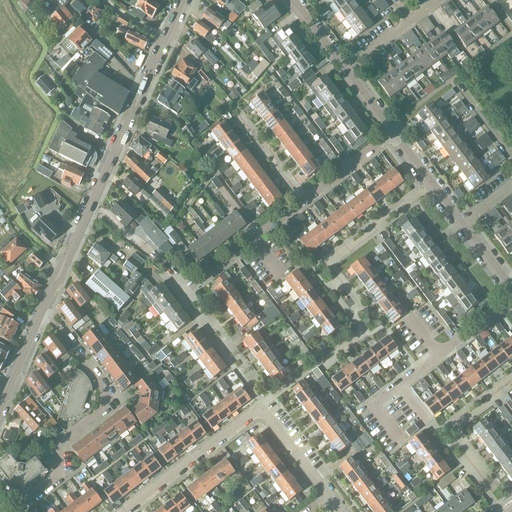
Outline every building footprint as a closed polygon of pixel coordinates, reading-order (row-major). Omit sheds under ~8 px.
[(46,12),(60,29),(73,18),(63,7),(68,3),(70,0),(49,0),(54,5),(46,12)] [(71,6),(82,16),(84,15),(94,23),(104,12),(93,3),(87,10),(76,0),(71,6)] [(135,0),(131,6),(152,19),(160,6),(153,2),(154,0),(135,0)] [(215,0),(218,3),(218,4),(221,7),(222,6),(223,7),(228,2),(240,13),(244,7),(236,0),(235,2),(231,0),(215,0)] [(336,0),(332,4),(338,12),(353,1),(352,0),(336,0)] [(377,0),(371,5),(375,10),(385,2),(383,0),(377,0)] [(450,0),(445,4),(453,14),(457,11),(458,11),(450,0)] [(256,1),(249,7),(253,13),(261,8),(256,1)] [(338,12),(345,20),(359,9),(353,1),(338,12)] [(385,2),(375,10),(378,15),(388,7),(385,2)] [(252,15),(263,30),(280,17),(269,3),(259,11),(258,10),(256,12),(252,15)] [(448,18),(453,14),(445,4),(440,7),(448,18)] [(478,14),(490,29),(498,23),(487,7),(478,14)] [(204,15),(202,18),(218,30),(225,21),(208,8),(208,9),(206,9),(203,13),(204,15)] [(345,20),(351,28),(366,17),(359,9),(345,20)] [(466,23),(457,11),(453,14),(462,26),(474,42),(482,36),(470,20),(466,23)] [(232,12),(226,19),(232,23),(237,17),(232,12)] [(470,20),(482,36),(490,29),(478,14),(470,20)] [(116,21),(127,27),(129,23),(119,17),(116,21)] [(366,17),(351,28),(357,37),(372,25),(366,17)] [(426,18),(422,22),(430,32),(434,28),(426,18)] [(192,30),(204,39),(211,44),(214,39),(208,34),(211,30),(199,21),(192,30)] [(430,32),(422,22),(417,25),(425,36),(430,32)] [(474,42),(462,26),(453,33),(465,48),(474,42)] [(278,41),(281,46),(294,36),(287,27),(274,36),(271,39),(275,44),(278,41)] [(78,29),(62,45),(72,55),(77,50),(80,52),(91,41),(78,29)] [(116,34),(121,36),(125,38),(124,41),(143,50),(145,46),(147,45),(148,43),(147,42),(148,40),(129,31),(128,34),(119,29),(116,34)] [(410,30),(405,34),(413,44),(418,41),(410,30)] [(254,42),(258,47),(272,36),(268,31),(254,42)] [(443,33),(435,39),(447,55),(455,48),(443,33)] [(413,44),(405,34),(401,38),(408,48),(413,44)] [(285,58),(289,55),(301,46),(294,36),(281,46),(278,49),(285,58)] [(186,48),(197,60),(202,55),(212,66),(217,61),(207,50),(206,50),(196,39),(193,42),(186,48)] [(435,39),(427,45),(439,61),(447,55),(435,39)] [(91,46),(108,60),(112,55),(96,41),(91,46)] [(394,43),(389,47),(397,57),(402,53),(394,43)] [(427,45),(419,52),(430,67),(439,61),(427,45)] [(310,54),(310,52),(307,49),(306,49),(304,50),(301,46),(289,55),(296,65),(308,55),(310,54)] [(397,57),(389,47),(384,50),(392,61),(397,57)] [(419,52),(410,58),(422,73),(430,67),(419,52)] [(71,80),(87,94),(94,100),(100,104),(99,104),(102,106),(118,116),(118,115),(128,94),(128,93),(97,74),(100,70),(101,70),(103,67),(102,66),(105,62),(106,63),(95,53),(81,69),(74,63),(80,57),(77,54),(61,70),(72,79),(71,80)] [(266,58),(270,63),(274,59),(271,55),(266,58)] [(308,55),(296,65),(292,67),(304,82),(313,74),(309,70),(316,65),(308,55)] [(377,55),(372,59),(380,69),(385,66),(377,55)] [(410,58),(402,64),(414,80),(422,73),(410,58)] [(182,59),(171,74),(186,85),(184,87),(190,91),(196,83),(190,78),(196,70),(182,59)] [(380,69),(372,59),(368,63),(376,73),(380,69)] [(252,73),(258,78),(269,65),(263,60),(252,73)] [(402,64),(394,70),(406,86),(414,80),(402,64)] [(242,69),(247,75),(252,71),(247,65),(242,69)] [(197,73),(206,82),(210,78),(202,68),(197,73)] [(276,72),(280,77),(285,73),(281,69),(276,72)] [(394,70),(386,77),(397,92),(406,86),(394,70)] [(285,73),(280,77),(283,82),(288,78),(285,73)] [(36,82),(35,83),(37,85),(47,96),(54,89),(42,76),(36,82)] [(305,83),(316,98),(332,86),(324,76),(318,81),(314,76),(305,83)] [(397,92),(386,77),(377,83),(389,98),(397,92)] [(287,87),(291,92),(300,84),(297,80),(287,87)] [(171,81),(164,91),(180,102),(182,99),(190,105),(194,99),(183,92),(184,90),(171,81)] [(426,94),(435,90),(432,84),(423,88),(426,94)] [(316,98),(323,107),(339,95),(332,86),(316,98)] [(443,100),(445,102),(455,94),(451,89),(441,97),(443,100)] [(180,102),(164,91),(157,102),(176,115),(182,107),(178,105),(180,102)] [(234,100),(239,96),(234,91),(229,95),(234,100)] [(249,103),(257,113),(270,103),(262,93),(249,103)] [(87,94),(78,110),(80,111),(78,115),(88,120),(104,129),(110,117),(99,111),(102,106),(99,104),(100,104),(94,100),(87,94)] [(342,99),(339,95),(323,107),(330,116),(333,114),(346,104),(348,103),(343,98),(342,99)] [(299,103),(303,108),(308,104),(304,99),(299,103)] [(453,114),(464,106),(460,101),(450,109),(453,114)] [(257,113),(264,122),(277,112),(270,103),(257,113)] [(417,115),(423,123),(439,112),(433,103),(417,115)] [(308,104),(303,108),(307,112),(311,109),(308,104)] [(333,114),(340,123),(353,114),(346,104),(333,114)] [(464,106),(453,114),(457,119),(467,111),(464,106)] [(80,111),(78,110),(75,108),(70,117),(86,125),(83,130),(99,138),(104,129),(88,120),(78,115),(80,111)] [(264,122),(271,132),(284,122),(277,112),(264,122)] [(423,123),(430,132),(445,120),(439,112),(423,123)] [(340,123),(348,133),(360,123),(353,114),(340,123)] [(450,116),(445,120),(430,132),(436,140),(451,128),(449,125),(457,119),(453,114),(450,116)] [(160,116),(158,121),(152,118),(146,131),(154,134),(151,140),(169,148),(172,142),(165,139),(171,126),(169,126),(171,121),(160,116)] [(466,130),(476,122),(473,117),(462,125),(466,130)] [(314,121),(317,126),(322,123),(318,118),(314,121)] [(62,121),(48,149),(86,169),(87,167),(93,165),(96,160),(96,157),(96,155),(95,153),(93,151),(91,149),(90,149),(91,148),(74,140),(76,136),(70,133),(72,130),(62,121)] [(183,129),(193,139),(200,131),(190,122),(183,129)] [(271,132),(278,141),(291,131),(284,122),(271,132)] [(476,122),(466,130),(469,135),(480,127),(476,122)] [(211,133),(218,142),(231,132),(224,123),(211,133)] [(322,123),(317,126),(321,131),(326,127),(322,123)] [(360,123),(348,133),(355,142),(368,133),(360,123)] [(436,140),(442,148),(458,136),(451,128),(436,140)] [(442,148),(448,156),(464,144),(460,140),(463,138),(465,138),(469,135),(466,130),(458,136),(442,148)] [(278,141),(285,150),(298,141),(291,131),(278,141)] [(218,142),(225,151),(239,141),(231,132),(218,142)] [(475,142),(478,146),(489,139),(485,134),(475,142)] [(129,148),(142,159),(146,153),(148,155),(151,152),(148,150),(151,147),(138,137),(129,148)] [(328,140),(331,145),(336,141),(333,137),(328,140)] [(489,139),(478,146),(482,151),(492,143),(489,139)] [(225,151),(233,161),(246,151),(239,141),(225,151)] [(285,150),(293,160),(306,150),(298,141),(285,150)] [(336,141),(331,145),(339,155),(343,151),(336,141)] [(448,156),(455,165),(470,153),(464,144),(448,156)] [(293,160),(300,169),(313,159),(306,150),(293,160)] [(487,158),(491,163),(501,155),(498,150),(487,158)] [(233,161),(240,170),(253,160),(246,151),(233,161)] [(123,161),(137,175),(135,177),(144,186),(155,175),(130,152),(123,161)] [(156,158),(164,164),(168,160),(160,153),(156,158)] [(455,165),(461,173),(477,161),(470,153),(455,165)] [(501,155),(491,163),(494,168),(505,160),(501,155)] [(313,159),(300,169),(307,179),(320,169),(313,159)] [(240,170),(247,180),(260,170),(253,160),(240,170)] [(461,173),(467,181),(483,169),(477,161),(461,173)] [(84,174),(61,164),(58,169),(64,172),(61,178),(62,179),(61,183),(71,187),(72,183),(78,186),(84,174)] [(36,171),(48,178),(51,173),(39,166),(36,171)] [(393,169),(384,177),(394,190),(403,183),(393,169)] [(483,169),(467,181),(473,189),(489,177),(483,169)] [(247,180),(254,189),(267,179),(260,170),(247,180)] [(122,185),(134,196),(139,190),(148,199),(151,195),(144,188),(142,187),(131,176),(127,180),(125,180),(123,182),(123,183),(122,185)] [(211,181),(217,190),(222,186),(216,177),(211,181)] [(384,177),(374,184),(384,197),(394,190),(384,177)] [(254,189),(261,198),(274,189),(267,179),(254,189)] [(374,184),(365,191),(375,204),(384,197),(374,184)] [(157,189),(152,194),(161,202),(166,197),(157,189)] [(274,189),(261,198),(269,208),(282,198),(274,189)] [(365,191),(356,198),(365,211),(375,204),(365,191)] [(33,198),(40,209),(48,205),(42,193),(33,198)] [(160,203),(153,196),(150,199),(169,217),(172,214),(170,212),(160,203)] [(161,202),(160,203),(170,212),(175,206),(166,197),(161,202)] [(356,198),(346,205),(356,218),(365,211),(356,198)] [(511,210),(511,208),(505,199),(500,203),(508,213),(511,210)] [(110,212),(120,222),(119,223),(125,229),(133,219),(139,225),(144,219),(137,212),(135,215),(121,201),(110,212)] [(192,207),(203,223),(209,219),(197,203),(192,207)] [(346,205),(337,213),(347,226),(356,218),(346,205)] [(494,208),(489,212),(497,222),(501,218),(494,208)] [(497,222),(489,212),(484,215),(492,226),(497,222)] [(235,213),(225,220),(235,233),(245,226),(235,213)] [(337,213),(327,220),(337,233),(347,226),(337,213)] [(304,219),(301,214),(296,217),(300,222),(304,219)] [(32,230),(39,236),(41,234),(50,243),(60,232),(45,218),(44,217),(32,230)] [(319,247),(309,234),(300,222),(296,217),(286,225),(290,230),(294,227),(298,232),(294,235),(299,242),(300,242),(309,254),(319,247)] [(404,217),(396,223),(401,229),(402,227),(409,222),(404,217)] [(154,223),(160,230),(165,226),(159,219),(154,223)] [(401,229),(408,238),(420,228),(413,219),(402,227),(401,229)] [(142,226),(148,233),(145,235),(157,249),(167,240),(162,234),(149,220),(142,226)] [(225,220),(216,227),(226,241),(235,233),(225,220)] [(327,220),(318,227),(328,240),(337,233),(327,220)] [(511,225),(510,223),(502,229),(511,242),(511,225)] [(165,230),(162,234),(167,240),(172,246),(175,244),(168,235),(173,231),(169,225),(165,230)] [(216,227),(206,235),(216,248),(226,241),(216,227)] [(318,227),(309,234),(319,247),(328,240),(318,227)] [(408,238),(415,247),(428,238),(420,228),(408,238)] [(511,242),(502,229),(494,236),(508,255),(511,252),(511,242)] [(168,235),(176,245),(181,241),(173,231),(168,235)] [(206,235),(196,242),(207,255),(216,248),(206,235)] [(383,242),(390,252),(395,248),(388,238),(383,242)] [(419,252),(422,257),(435,247),(428,238),(415,247),(415,248),(411,251),(415,256),(419,252)] [(1,253),(7,260),(5,261),(8,264),(10,263),(25,249),(16,240),(1,253)] [(159,248),(163,253),(171,246),(167,242),(159,248)] [(207,255),(196,242),(187,249),(197,263),(207,255)] [(117,259),(114,257),(111,254),(97,243),(87,256),(101,267),(108,258),(114,263),(117,259)] [(422,257),(429,266),(442,256),(435,247),(422,257)] [(394,256),(398,261),(402,257),(399,252),(394,256)] [(122,267),(133,276),(144,262),(133,253),(122,267)] [(33,262),(38,267),(44,260),(39,255),(33,262)] [(429,266),(436,275),(449,266),(442,256),(429,266)] [(402,257),(398,261),(405,270),(410,266),(409,264),(408,265),(402,257)] [(350,268),(357,277),(370,267),(363,258),(350,268)] [(436,275),(443,285),(456,275),(449,266),(436,275)] [(239,271),(246,280),(251,277),(244,267),(239,271)] [(357,277),(364,287),(377,277),(370,267),(357,277)] [(1,270),(0,270),(0,277),(8,286),(0,292),(0,295),(7,303),(12,298),(16,302),(22,296),(20,293),(22,292),(1,270)] [(87,284),(118,312),(129,299),(118,289),(118,288),(98,271),(87,284)] [(284,281),(291,290),(304,280),(297,271),(284,281)] [(408,275),(412,280),(417,276),(413,271),(408,275)] [(17,281),(24,289),(22,292),(33,299),(41,286),(30,279),(22,273),(17,281)] [(136,273),(124,288),(121,291),(130,298),(145,280),(136,273)] [(213,290),(221,300),(233,290),(230,286),(234,284),(226,273),(214,282),(218,287),(213,290)] [(443,285),(450,294),(463,284),(456,275),(443,285)] [(412,280),(415,284),(420,281),(417,276),(412,280)] [(118,283),(123,287),(129,281),(123,277),(118,283)] [(364,287),(371,296),(384,286),(377,277),(364,287)] [(291,290),(299,300),(312,290),(304,280),(291,290)] [(250,285),(253,290),(258,286),(255,281),(250,285)] [(415,284),(419,289),(424,285),(420,281),(415,284)] [(67,292),(77,305),(80,308),(90,300),(94,297),(88,290),(84,293),(77,284),(78,284),(77,284),(73,287),(71,286),(68,289),(68,291),(67,292)] [(141,291),(149,302),(165,290),(161,284),(154,289),(150,285),(141,291)] [(450,294),(458,304),(471,294),(463,284),(450,294)] [(419,289),(422,293),(427,290),(424,285),(419,289)] [(258,286),(253,290),(257,295),(262,291),(258,286)] [(371,296),(379,306),(392,296),(384,286),(371,296)] [(271,287),(266,290),(274,300),(278,297),(279,296),(271,287)] [(149,302),(158,313),(173,301),(165,290),(149,302)] [(221,300),(228,309),(241,300),(233,290),(221,300)] [(299,300),(306,309),(319,299),(312,290),(299,300)] [(422,293),(426,298),(431,295),(427,290),(422,293)] [(471,294),(458,304),(465,313),(478,304),(471,294)] [(431,295),(426,298),(430,303),(434,299),(431,295)] [(379,306),(386,315),(399,305),(392,296),(379,306)] [(306,309),(313,319),(326,309),(319,299),(306,309)] [(228,309),(235,319),(248,309),(241,300),(228,309)] [(163,313),(169,321),(182,311),(173,301),(158,313),(159,315),(163,313)] [(80,308),(77,305),(73,308),(69,303),(69,302),(64,305),(63,305),(59,307),(60,309),(58,310),(59,310),(71,326),(81,319),(84,324),(90,320),(89,319),(89,320),(80,308)] [(260,315),(263,319),(276,310),(272,305),(263,312),(260,315)] [(399,305),(386,315),(393,325),(406,315),(399,305)] [(0,312),(12,320),(15,315),(4,307),(0,312)] [(248,309),(235,319),(242,328),(247,325),(250,329),(263,319),(260,315),(259,316),(255,311),(251,314),(248,309)] [(313,319),(320,328),(333,318),(326,309),(313,319)] [(437,312),(440,317),(445,314),(441,309),(437,312)] [(276,310),(263,319),(260,322),(264,327),(271,322),(270,322),(280,314),(276,310)] [(104,311),(95,317),(101,324),(109,318),(104,311)] [(126,311),(118,320),(117,323),(122,329),(125,326),(123,324),(130,315),(126,311)] [(182,311),(169,321),(177,332),(190,322),(182,311)] [(445,314),(440,317),(448,327),(452,323),(445,314)] [(21,326),(0,315),(0,326),(1,327),(1,328),(15,334),(16,331),(18,332),(21,326)] [(116,322),(117,324),(117,323),(112,318),(108,321),(113,327),(112,326),(116,322)] [(333,318),(320,328),(327,337),(340,328),(333,318)] [(0,338),(10,343),(15,334),(1,328),(1,327),(0,326),(0,338)] [(129,331),(132,336),(137,332),(134,327),(129,331)] [(85,343),(89,348),(104,337),(97,328),(87,336),(82,340),(85,343)] [(285,332),(289,336),(294,333),(290,328),(285,332)] [(114,333),(120,339),(124,335),(118,330),(119,331),(116,334),(115,333),(114,333)] [(250,351),(263,342),(266,339),(259,330),(256,333),(255,332),(243,342),(250,351)] [(184,340),(191,350),(204,340),(196,331),(184,340)] [(137,332),(132,336),(136,341),(141,337),(137,332)] [(294,333),(289,336),(293,341),(297,338),(294,333)] [(89,348),(96,357),(114,343),(107,334),(104,337),(89,348)] [(124,335),(120,339),(125,345),(125,344),(124,343),(128,340),(128,341),(129,341),(124,335)] [(43,353),(44,354),(55,368),(56,368),(70,357),(69,357),(66,353),(66,352),(54,337),(54,336),(53,337),(51,336),(47,338),(48,340),(43,344),(44,344),(47,349),(43,352),(43,353)] [(387,337),(378,344),(388,357),(397,350),(387,337)] [(191,350),(198,359),(211,350),(204,340),(191,350)] [(511,344),(508,340),(499,347),(508,360),(511,357),(511,344)] [(145,341),(140,345),(146,352),(151,348),(145,341)] [(250,351),(257,361),(270,351),(263,342),(250,351)] [(296,346),(303,355),(308,352),(301,342),(296,346)] [(96,357),(102,366),(120,352),(114,343),(96,357)] [(0,358),(5,362),(11,351),(0,344),(0,358)] [(156,344),(151,348),(154,353),(159,349),(156,344)] [(378,344),(368,351),(378,364),(388,357),(378,344)] [(129,349),(134,355),(138,351),(133,346),(134,347),(130,350),(129,349)] [(499,347),(489,354),(499,367),(508,360),(499,347)] [(154,353),(151,348),(146,352),(150,356),(154,353)] [(198,359),(206,369),(218,359),(211,350),(198,359)] [(138,351),(134,355),(139,361),(139,360),(138,359),(142,356),(143,357),(138,351)] [(257,361),(264,370),(277,361),(270,351),(257,361)] [(368,351),(359,358),(369,371),(378,364),(368,351)] [(102,366),(109,374),(127,360),(120,352),(102,366)] [(183,353),(178,356),(182,361),(187,357),(183,353)] [(42,371),(38,374),(44,382),(48,379),(58,371),(58,370),(57,371),(56,368),(55,368),(44,354),(39,357),(40,359),(35,362),(35,363),(36,363),(42,371)] [(489,354),(480,361),(490,374),(499,367),(489,354)] [(182,361),(178,356),(174,360),(175,361),(175,362),(177,364),(182,361)] [(359,358),(350,365),(359,378),(369,371),(359,358)] [(218,359),(206,369),(213,378),(226,369),(218,359)] [(109,374),(115,383),(133,369),(130,371),(124,363),(127,361),(127,360),(109,374)] [(277,361),(264,370),(272,380),(272,379),(277,385),(293,373),(288,367),(284,370),(277,361)] [(480,361),(470,368),(480,381),(490,374),(480,361)] [(150,370),(149,371),(156,366),(152,362),(146,367),(147,366),(150,370)] [(350,365),(340,373),(350,386),(359,378),(350,365)] [(75,366),(66,393),(86,400),(85,400),(88,390),(91,391),(92,392),(91,386),(89,381),(86,376),(82,373),(81,373),(74,371),(75,367),(75,366)] [(158,374),(156,375),(157,375),(163,371),(159,366),(153,371),(155,370),(158,374)] [(470,368),(461,375),(471,389),(480,381),(470,368)] [(133,369),(115,383),(122,391),(122,392),(126,389),(140,378),(133,369)] [(197,371),(193,375),(196,380),(201,376),(197,371)] [(44,382),(38,374),(38,373),(37,373),(36,374),(34,373),(31,375),(31,377),(27,381),(34,389),(30,392),(36,400),(39,397),(50,389),(49,389),(44,382)] [(350,386),(340,373),(331,380),(340,393),(350,386)] [(168,382),(167,383),(173,378),(170,374),(164,379),(165,378),(168,382)] [(196,380),(193,375),(188,379),(190,381),(192,383),(196,380)] [(461,375),(451,383),(461,396),(471,389),(461,375)] [(295,397),(302,407),(315,397),(330,386),(323,376),(316,381),(320,386),(312,392),(303,381),(292,389),(297,396),(295,397)] [(134,387),(141,396),(155,386),(148,377),(134,387)] [(217,382),(221,387),(225,384),(222,379),(217,382)] [(141,396),(140,401),(157,403),(162,403),(164,390),(159,383),(155,386),(141,396)] [(451,383),(442,390),(452,403),(461,396),(451,383)] [(225,384),(221,387),(224,392),(229,388),(225,384)] [(240,388),(231,395),(240,408),(250,401),(240,388)] [(329,394),(332,399),(337,395),(334,390),(329,394)] [(442,390),(433,397),(442,410),(452,403),(442,390)] [(86,400),(66,393),(57,421),(59,417),(66,419),(66,420),(72,419),(77,417),(82,415),(86,411),(86,410),(85,411),(81,410),(85,400),(86,400)] [(198,397),(202,401),(206,398),(203,393),(198,397)] [(231,395),(221,403),(231,415),(240,408),(231,395)] [(337,395),(332,399),(336,403),(341,400),(337,395)] [(14,411),(22,419),(33,410),(34,411),(36,409),(38,407),(28,397),(14,411)] [(302,407),(309,416),(322,406),(315,397),(302,407)] [(442,410),(433,397),(423,404),(433,417),(442,410)] [(206,398),(202,401),(205,406),(210,403),(206,398)] [(140,401),(140,405),(150,418),(156,414),(157,403),(140,401)] [(221,403),(212,410),(221,423),(231,415),(221,403)] [(150,418),(140,405),(131,411),(141,425),(150,418)] [(309,416),(317,426),(329,416),(322,406),(309,416)] [(499,415),(503,420),(505,419),(510,415),(502,406),(498,409),(501,414),(499,415)] [(33,410),(22,419),(34,432),(43,424),(44,424),(42,425),(48,432),(57,424),(51,418),(47,422),(46,422),(47,421),(44,418),(46,416),(38,407),(36,409),(34,411),(33,410)] [(180,411),(184,416),(188,413),(184,407),(180,411)] [(124,409),(115,416),(126,430),(135,423),(127,413),(124,409),(123,409),(124,409)] [(343,413),(347,417),(352,414),(348,409),(343,413)] [(221,423),(212,410),(202,417),(212,430),(221,423)] [(352,414),(347,417),(350,422),(355,418),(352,414)] [(115,416),(106,422),(118,437),(126,430),(115,416)] [(317,426),(324,435),(336,425),(329,416),(317,426)] [(472,429),(479,438),(492,429),(485,419),(472,429)] [(106,422),(98,429),(109,443),(109,444),(111,447),(120,440),(118,437),(106,422)] [(163,422),(157,427),(160,431),(166,427),(165,427),(162,424),(163,423),(163,422)] [(173,422),(168,426),(172,430),(177,427),(173,422)] [(196,422),(186,429),(196,442),(205,435),(196,422)] [(405,431),(409,437),(418,430),(414,424),(405,431)] [(324,435),(331,444),(344,435),(336,425),(324,435)] [(172,430),(168,426),(164,429),(167,434),(172,430)] [(160,431),(157,427),(151,432),(152,431),(155,435),(154,436),(160,431)] [(98,429),(89,435),(101,450),(109,444),(109,443),(98,429)] [(186,429),(177,436),(186,449),(196,442),(186,429)] [(479,438),(486,448),(499,438),(492,429),(479,438)] [(5,436),(4,439),(7,440),(12,442),(15,435),(6,432),(5,436)] [(369,437),(366,432),(350,444),(351,444),(350,445),(353,449),(369,437)] [(408,443),(415,453),(428,443),(421,433),(408,443)] [(141,434),(135,438),(138,443),(144,438),(143,439),(140,435),(141,434)] [(89,435),(81,442),(92,456),(101,450),(89,435)] [(245,444),(253,454),(265,444),(258,435),(245,444)] [(344,435),(331,444),(338,454),(350,445),(351,444),(350,444),(344,435)] [(494,457),(506,448),(510,445),(503,435),(499,438),(486,448),(494,457)] [(156,439),(160,445),(165,441),(161,436),(156,439)] [(177,436),(167,444),(177,456),(186,449),(177,436)] [(34,447),(37,450),(42,446),(43,447),(50,442),(50,440),(48,437),(40,443),(34,447)] [(373,442),(369,437),(353,449),(357,454),(373,442)] [(138,443),(135,438),(129,443),(130,442),(133,446),(132,447),(138,443)] [(92,456),(81,442),(75,446),(72,448),(75,453),(85,466),(95,459),(92,456)] [(415,453),(422,462),(435,452),(428,443),(415,453)] [(177,456),(167,444),(157,451),(167,464),(177,456)] [(253,454),(260,463),(272,454),(265,444),(253,454)] [(124,447),(118,451),(121,456),(127,451),(126,452),(123,448),(124,447)] [(494,457),(501,467),(511,458),(511,454),(506,448),(494,457)] [(130,453),(133,458),(138,454),(134,449),(130,453)] [(121,456),(118,451),(112,456),(113,455),(116,459),(115,460),(121,456)] [(17,456),(20,460),(27,455),(25,452),(21,452),(17,456)] [(422,462),(429,472),(442,462),(435,452),(422,462)] [(138,454),(133,458),(137,462),(142,459),(138,454)] [(260,463),(267,473),(280,463),(272,454),(260,463)] [(5,484),(13,495),(16,499),(31,488),(29,485),(45,472),(35,459),(25,466),(16,465),(9,455),(0,462),(0,471),(8,482),(5,484)] [(338,467),(346,477),(358,467),(362,464),(355,455),(338,467)] [(378,459),(382,464),(387,460),(383,455),(378,459)] [(151,456),(141,463),(151,476),(161,469),(151,456)] [(245,456),(240,460),(244,464),(248,461),(245,456)] [(395,465),(397,467),(405,460),(404,458),(395,465)] [(511,458),(501,467),(508,476),(511,473),(511,458)] [(107,460),(101,464),(104,469),(110,464),(109,465),(106,461),(107,460)] [(225,460),(215,467),(225,480),(234,473),(225,460)] [(244,464),(240,460),(235,463),(239,468),(244,464)] [(387,460),(382,464),(386,469),(390,465),(387,460)] [(405,460),(397,467),(399,469),(407,463),(405,460)] [(113,466),(117,470),(122,466),(119,461),(113,466)] [(442,462),(429,472),(437,481),(450,471),(442,462)] [(141,463),(132,470),(142,483),(151,476),(141,463)] [(267,473),(274,482),(287,473),(280,463),(267,473)] [(104,469),(101,464),(94,469),(95,469),(96,468),(99,472),(98,473),(104,469)] [(215,467),(205,475),(215,487),(225,480),(215,467)] [(346,477),(353,487),(366,477),(358,467),(346,477)] [(132,470),(122,478),(132,490),(142,483),(132,470)] [(101,474),(105,479),(110,476),(106,471),(101,474)] [(274,482),(282,492),(294,482),(287,473),(274,482)] [(393,478),(396,483),(401,479),(397,474),(393,478)] [(205,475),(196,482),(205,495),(215,487),(205,475)] [(260,475),(255,479),(258,483),(263,480),(260,475)] [(452,475),(442,482),(446,487),(456,479),(452,475)] [(110,476),(105,479),(109,484),(113,481),(110,476)] [(353,487),(360,496),(373,486),(372,486),(366,477),(353,487)] [(410,483),(411,486),(420,479),(418,477),(410,483)] [(122,478),(113,485),(123,498),(132,490),(122,478)] [(258,483),(255,479),(250,482),(253,487),(258,483)] [(401,479),(396,483),(400,487),(405,484),(401,479)] [(420,479),(411,486),(413,488),(421,482),(420,479)] [(205,495),(196,482),(186,489),(196,502),(205,495)] [(294,482),(282,492),(289,502),(301,492),(294,482)] [(446,487),(442,482),(438,486),(441,490),(446,487)] [(87,494),(83,497),(92,509),(101,502),(92,490),(91,491),(86,483),(82,486),(87,494)] [(360,496),(367,505),(383,493),(376,483),(372,486),(373,486),(360,496)] [(123,498),(113,485),(103,492),(113,505),(123,498)] [(229,490),(233,495),(237,492),(234,487),(229,490)] [(464,491),(455,498),(464,511),(474,504),(464,491)] [(237,492),(233,495),(236,500),(241,496),(237,492)] [(372,511),(377,511),(387,505),(390,502),(383,493),(367,505),(372,511)] [(407,497),(411,501),(415,498),(412,493),(407,497)] [(428,493),(424,496),(427,501),(432,498),(428,493)] [(72,494),(69,496),(80,511),(88,511),(92,509),(83,497),(78,501),(72,494)] [(180,494),(170,501),(178,511),(182,511),(190,507),(180,494)] [(274,494),(269,498),(273,502),(277,499),(274,494)] [(71,506),(66,510),(67,511),(80,511),(69,496),(65,499),(71,506)] [(427,501),(424,496),(419,500),(423,505),(427,501)] [(273,502),(269,498),(264,501),(268,506),(273,502)] [(455,498),(445,505),(450,511),(462,511),(464,511),(455,498)] [(238,502),(241,507),(246,503),(242,499),(238,502)] [(178,511),(170,501),(161,509),(163,511),(178,511)] [(210,505),(214,510),(218,506),(215,501),(210,505)] [(246,503),(241,507),(245,511),(250,508),(246,503)]
